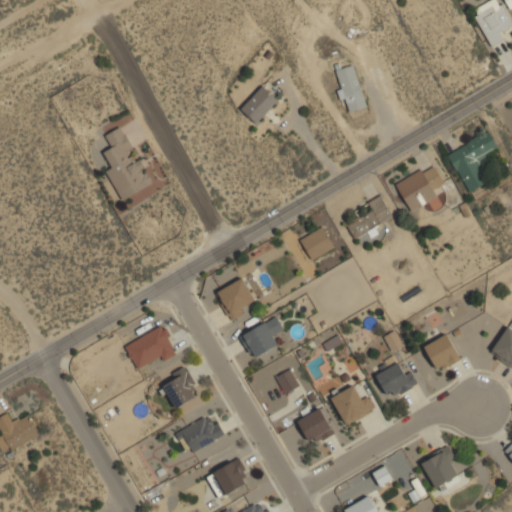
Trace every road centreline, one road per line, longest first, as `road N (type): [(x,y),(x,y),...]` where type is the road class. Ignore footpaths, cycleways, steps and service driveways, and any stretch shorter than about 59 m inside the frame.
road 1 (tertiary): [(0,380),(511,76)]
road 2 (residential): [(306,511),(170,279)]
road 3 (residential): [(482,406),(440,410),(294,492)]
road 4 (residential): [(42,356),(131,511)]
road 5 (track): [(0,79),(130,0)]
